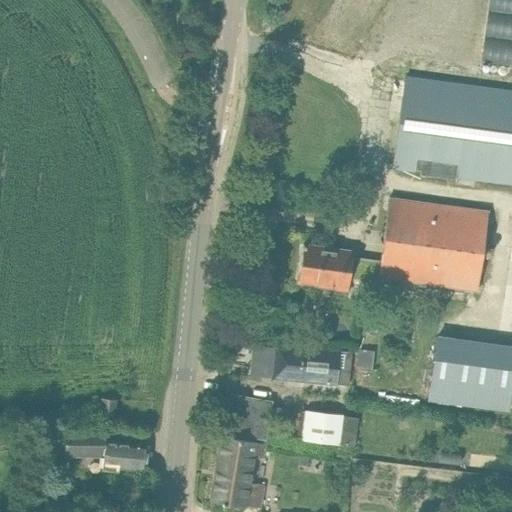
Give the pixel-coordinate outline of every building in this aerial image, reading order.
[(511,0),(489,0),(482,59),(511,63),(511,0)] [(393,167),(511,183),(511,90),(405,76),(393,167)] [(477,289),(488,209),(391,195),(382,256),(382,261),(379,280),(392,282),(393,277),(477,289)] [(352,256),(353,252),(353,251),(323,247),(303,244),(298,282),(336,287),(335,291),(347,293),(350,276),(379,280),(382,261),(352,256)] [(511,386),(511,345),(441,335),(431,399),(508,411),(511,386)] [(340,349),(339,353),(276,346),(252,344),(249,373),(273,375),(273,378),(337,384),(337,383),(349,385),(352,350),(340,349)] [(374,350),(359,348),(356,366),(372,368),(374,350)] [(114,420),(116,399),(101,397),(99,418),(114,420)] [(303,439),(302,442),(339,446),(341,430),(343,416),(306,411),(303,439)] [(105,430),(85,430),(65,429),(64,455),(100,455),(99,468),(117,470),(119,467),(143,469),(145,444),(105,440),(105,430)] [(266,444),(241,439),(222,436),(211,500),(223,502),(222,504),(226,504),(226,503),(261,509),(265,484),(252,482),(256,455),(264,456),(266,444)]
